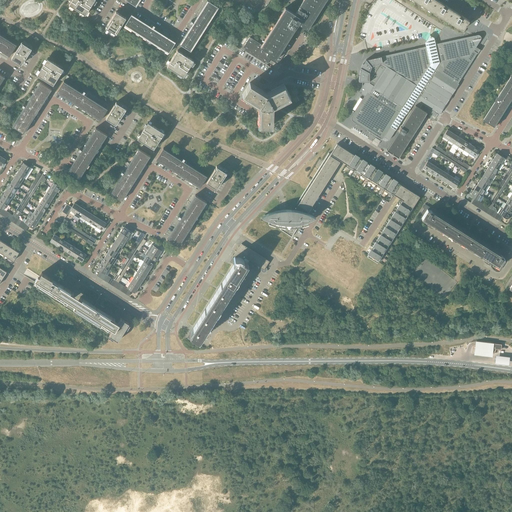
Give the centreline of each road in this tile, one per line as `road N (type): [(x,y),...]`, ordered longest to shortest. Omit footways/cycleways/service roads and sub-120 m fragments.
road 1 (secondary): [(511,370),(409,360),(214,363)]
road 2 (secondary): [(231,228),(326,121)]
road 3 (secondary): [(318,117),(224,223)]
road 4 (residential): [(411,222),(495,275),(511,262)]
